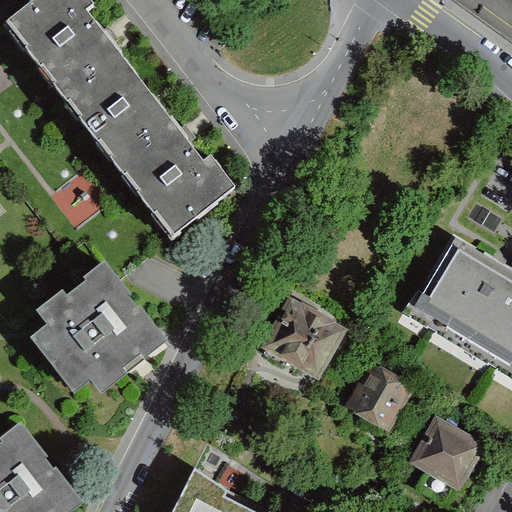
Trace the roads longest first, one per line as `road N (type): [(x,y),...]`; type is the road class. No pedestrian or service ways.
road 1 (residential): [(114,511),(303,136)]
road 2 (residential): [(303,136),(200,70),(145,0)]
road 3 (residential): [(303,136),(377,0)]
road 4 (unclassified): [(402,0),(511,82)]
